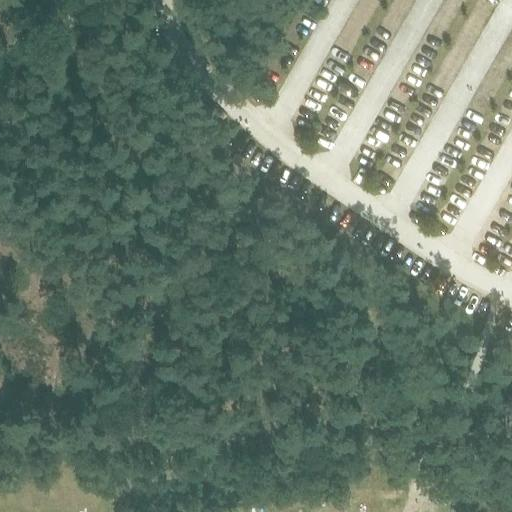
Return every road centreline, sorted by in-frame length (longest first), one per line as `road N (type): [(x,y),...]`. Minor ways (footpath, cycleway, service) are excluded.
road 1 (unclassified): [(71,26),(114,126),(143,156),(307,227),(406,322),(463,359),(511,377)]
road 2 (track): [(416,442),(162,432),(0,443)]
road 3 (track): [(439,511),(419,497),(413,472),(423,410),(475,375),(475,332),(500,282)]
